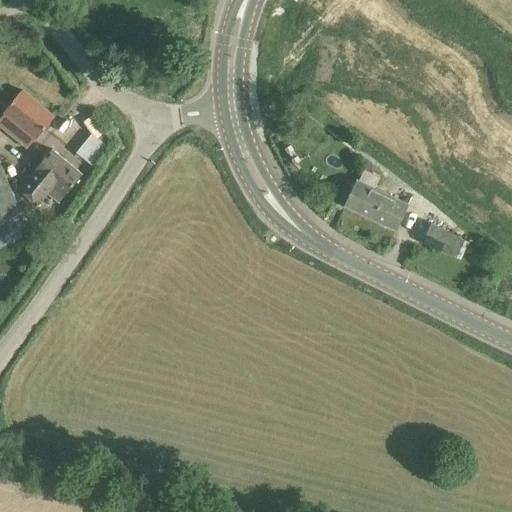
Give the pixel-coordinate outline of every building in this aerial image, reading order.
[(54,115),(51,113),(22,90),(5,111),(0,118),(0,124),(27,147),(35,136),(36,137),(54,115)] [(47,193),(59,202),(82,174),(52,149),(19,188),(38,204),(47,193)] [(0,246),(1,248),(20,239),(14,222),(19,219),(17,215),(22,213),(0,163),(0,246)] [(364,169),(359,181),(356,180),(344,205),(397,229),(409,205),(375,188),(380,177),(364,169)] [(461,237),(431,222),(421,242),(452,256),(462,260),(470,243),(461,238),(461,237)]
